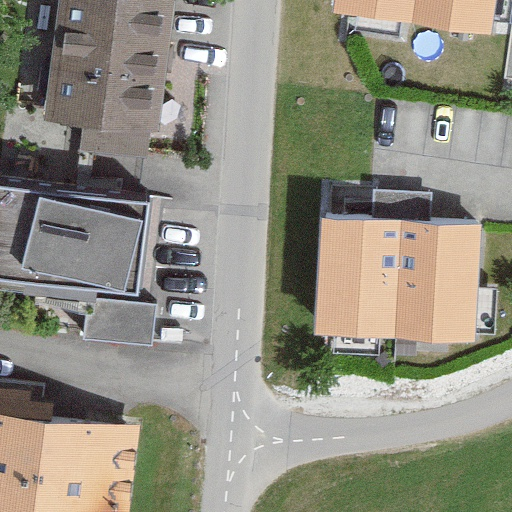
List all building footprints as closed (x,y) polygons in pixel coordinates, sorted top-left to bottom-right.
[(175,0),(56,0),(43,98),(159,114),(175,0)] [(492,0),(391,0),(491,14),(492,0)] [(149,182),(0,160),(0,256),(135,277),(149,182)] [(479,203),(319,195),(313,317),(473,324),(479,203)] [(159,297),(85,288),(80,328),(154,337),(159,297)] [(127,511),(140,413),(0,395),(0,511),(127,511)]
